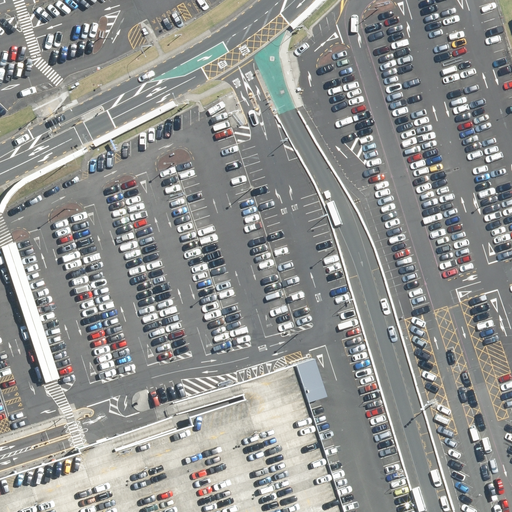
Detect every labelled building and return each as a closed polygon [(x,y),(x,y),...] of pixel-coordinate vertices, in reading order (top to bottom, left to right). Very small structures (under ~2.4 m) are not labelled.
[(318,0),(315,4),(295,24),(296,26),(321,0),(318,0)] [(94,141),(98,147),(178,107),(176,100),(94,141)] [(2,199),(0,202),(0,212),(2,213),(7,203),(14,193),(21,186),(28,182),(88,151),(84,146),(22,178),(14,184),(9,188),(2,199)] [(1,246),(44,382),(58,378),(14,242),(6,245),(1,246)] [(153,410),(157,421),(0,474),(0,511),(338,511),(302,406),(324,398),(310,356),(153,410)]
